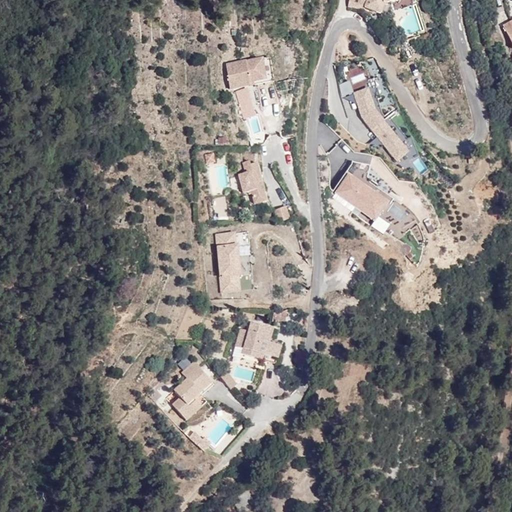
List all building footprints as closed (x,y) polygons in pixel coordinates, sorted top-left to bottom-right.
[(359,7),(379,14),(382,4),(396,0),(347,0),(346,6),(357,11),(359,7)] [(511,20),(502,25),(511,44),(511,47),(511,20)] [(267,58),(224,65),(227,89),(271,83),(267,58)] [(355,94),(362,114),(367,120),(366,121),(381,141),(383,140),(386,146),(399,162),(402,159),(407,155),(410,162),(421,157),(420,154),(419,154),(413,141),(414,140),(413,138),(408,139),(401,143),(395,135),(385,122),(377,111),(376,109),(375,109),(373,102),(380,100),(383,99),(382,96),(381,96),(376,82),(377,82),(376,79),(366,82),(369,90),(360,93),(355,94)] [(344,96),(354,93),(351,82),(341,85),(344,96)] [(377,111),(385,122),(391,117),(389,115),(386,117),(384,114),(380,100),(373,102),(375,109),(376,109),(377,111)] [(391,117),(385,122),(395,135),(401,143),(408,139),(391,117)] [(213,154),(206,155),(207,163),(214,162),(213,154)] [(249,192),(249,194),(251,194),(254,205),(267,201),(263,190),(261,190),(259,183),(261,182),(256,164),(250,165),(249,162),(243,164),(245,171),(243,171),(244,174),(238,176),(243,194),(249,192)] [(369,166),(353,163),(353,166),(350,177),(353,179),(348,184),(345,181),(335,192),(372,223),(382,211),(384,213),(393,203),(388,198),(386,200),(366,182),(369,166)] [(350,177),(353,166),(332,189),(335,192),(345,181),(348,184),(353,179),(350,177)] [(386,200),(388,198),(368,181),(371,167),(369,166),(366,182),(386,200)] [(285,206),(273,210),(278,222),(290,218),(285,206)] [(219,266),(218,270),(220,293),(238,292),(236,276),(238,276),(235,246),(233,246),(227,247),(226,235),(218,235),(219,266)] [(285,323),(286,311),(279,313),(273,313),(272,321),(285,323)] [(242,349),(241,354),(274,364),(279,347),(267,343),(271,329),(249,324),(247,332),(239,330),(234,347),(242,349)] [(240,359),(241,354),(242,349),(234,347),(232,356),(240,359)] [(184,381),(170,392),(175,398),(168,405),(181,420),(189,413),(185,408),(192,402),(197,397),(195,394),(207,384),(190,364),(179,374),(184,381)] [(223,374),(218,379),(227,390),(232,385),(223,374)] [(209,387),(207,384),(195,394),(197,397),(209,387)] [(175,398),(170,392),(163,399),(168,405),(175,398)] [(202,403),(197,397),(192,402),(196,408),(202,403)] [(185,408),(189,413),(196,408),(192,402),(185,408)] [(191,429),(186,435),(201,448),(207,442),(201,436),(200,437),(191,429)] [(242,504),(235,506),(237,511),(242,511),(248,510),(247,506),(253,504),(248,490),(238,493),(242,504)]
